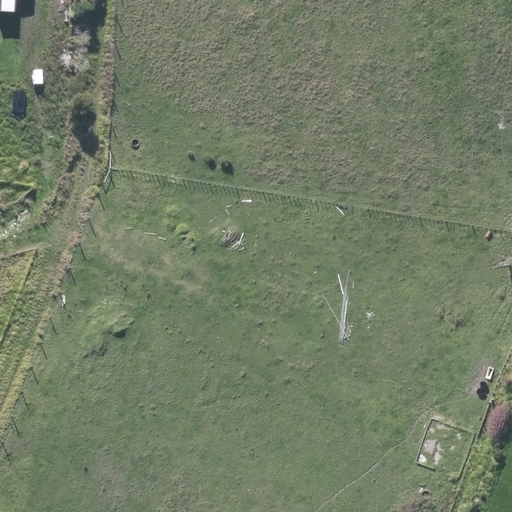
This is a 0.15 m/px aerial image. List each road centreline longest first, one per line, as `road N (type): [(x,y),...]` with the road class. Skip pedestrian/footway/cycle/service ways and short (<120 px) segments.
road 1 (track): [(30,0),(27,28),(47,147),(36,197),(0,234)]
road 2 (track): [(95,0),(88,177),(73,233)]
